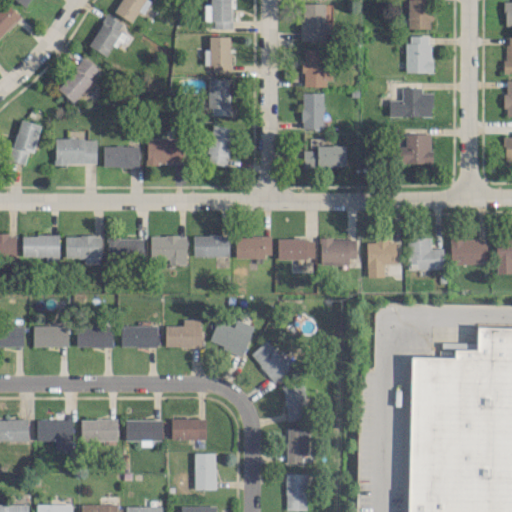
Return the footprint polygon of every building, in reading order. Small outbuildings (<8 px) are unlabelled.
[(142,0),(118,0),(112,10),(129,21),(142,0)] [(230,27),(230,0),(209,0),(210,4),(203,4),(203,20),(213,20),(213,27),(230,27)] [(430,27),(429,0),(407,0),(408,28),(430,27)] [(0,35),(19,14),(4,1),(0,5),(0,35)] [(329,40),(330,22),(323,21),(324,3),(300,3),(299,39),(329,40)] [(87,44),(105,55),(124,24),(106,14),(87,44)] [(430,72),(429,34),(405,34),(406,72),(430,72)] [(203,64),(211,64),(211,71),(229,71),(229,36),(208,36),(208,49),(203,49),(203,64)] [(326,86),(326,49),(302,48),(302,85),(326,86)] [(56,87),(72,102),(100,72),(84,57),(56,87)] [(228,78),(208,78),(207,114),(228,114),(228,78)] [(511,115),(511,78),(504,79),(503,115),(511,115)] [(388,99),(387,115),(431,115),(431,92),(421,92),(421,87),(401,87),(401,99),(388,99)] [(322,92),(301,92),(300,127),(321,128),(322,92)] [(38,123),(17,119),(9,160),(24,163),(26,151),(33,152),(38,123)] [(205,161),(224,165),(231,128),(212,124),(205,161)] [(430,162),(430,133),(404,133),(404,146),(396,145),(395,162),(430,162)] [(503,160),(511,159),(511,136),(503,136),(503,160)] [(95,163),(95,138),(54,137),(54,162),(95,163)] [(145,137),(145,163),(181,163),(181,137),(145,137)] [(102,166),(138,166),(137,144),(102,145),(102,166)] [(345,144),(315,145),(315,150),(302,150),(302,166),(345,166),(345,144)] [(0,233),(0,257),(15,257),(14,233),(0,233)] [(57,233),(21,234),(21,256),(45,255),(45,262),(58,262),(57,233)] [(192,234),(192,255),(214,256),(214,266),(227,266),(227,234),(192,234)] [(64,235),(64,256),(83,257),(82,264),(99,264),(100,235),(64,235)] [(185,235),(149,235),(149,257),(168,257),(168,264),(185,264),(185,235)] [(270,236),(234,236),(234,257),(270,256),(270,236)] [(450,264),(487,263),(486,236),(449,238),(450,264)] [(106,238),(107,260),(143,258),(142,237),(106,238)] [(319,264),(348,264),(348,257),(355,257),(355,237),(319,238),(319,264)] [(429,237),(406,237),(406,268),(442,268),(442,248),(429,248),(429,237)] [(496,273),(511,272),(511,259),(511,258),(511,237),(494,238),(496,273)] [(276,258),(313,258),(313,239),(276,238),(276,258)] [(382,262),(397,262),(397,240),(365,240),(365,276),(382,276),(382,262)] [(164,325),(164,346),(200,346),(200,318),(182,318),(182,325),(164,325)] [(252,325),(235,318),(232,326),(216,320),(208,341),(241,354),(252,325)] [(111,346),(111,324),(75,323),(75,346),(111,346)] [(0,345),(22,345),(22,325),(0,325),(0,345)] [(32,346),(68,345),(67,325),(31,325),(32,346)] [(156,325),(120,325),(119,346),(155,346),(156,325)] [(511,511),(511,327),(474,327),(473,351),(452,351),(452,359),(407,359),(404,511),(511,511)] [(273,380),(289,366),(265,339),(249,354),(273,380)] [(287,419),(307,415),(300,380),(280,384),(287,419)] [(0,439),(27,439),(27,418),(0,418),(0,439)] [(79,419),(80,439),(116,439),(116,418),(79,419)] [(169,418),(170,439),(205,438),(205,418),(169,418)] [(71,419),(35,419),(35,440),(53,439),(53,451),(71,451),(71,419)] [(124,439),(140,440),(140,445),(150,445),(150,439),(160,439),(161,419),(124,419),(124,439)] [(286,463),(301,463),(301,454),(307,454),(306,427),(285,427),(286,463)] [(214,452),(193,452),(194,488),(214,488),(214,452)] [(306,473),(285,473),(285,509),(305,509),(306,473)] [(26,511),(27,504),(0,503),(0,511),(26,511)] [(35,511),(70,511),(70,503),(35,503),(35,511)] [(115,511),(116,503),(79,503),(79,511),(115,511)]
